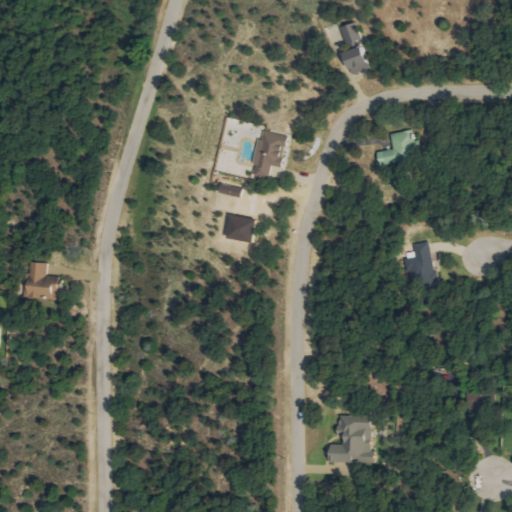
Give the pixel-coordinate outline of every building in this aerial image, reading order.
[(345,27),(349,44),(365,40),(360,23),(345,27)] [(356,74),(375,68),(369,46),(349,52),(356,74)] [(394,134),(397,149),(381,152),(383,166),(425,157),(419,129),(394,134)] [(257,166),(260,166),(257,175),(272,179),(275,166),(285,168),(292,137),(265,131),(257,166)] [(224,192),(244,197),(247,190),(226,184),(224,192)] [(418,255),(411,256),(416,290),(439,286),(432,243),(416,246),(418,255)] [(51,263),(33,262),(31,298),(63,299),(64,280),(50,280),(51,263)] [(471,412),(490,412),(490,390),(470,390),(471,412)] [(376,463),(378,418),(343,417),(343,444),(334,444),(334,462),(376,463)]
